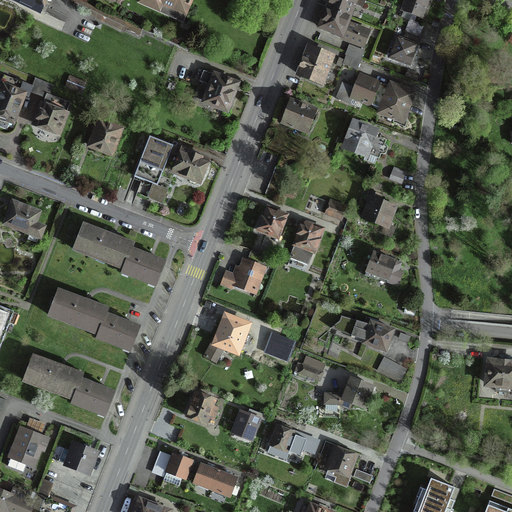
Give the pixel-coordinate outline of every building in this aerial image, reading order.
[(12,0),(17,0),(40,11),(43,5),(47,7),(50,0),(12,0)] [(141,0),(141,1),(171,14),(174,8),(185,13),(190,0),(141,0)] [(273,5),(263,0),(258,11),(268,16),(273,5)] [(350,16),(355,0),(330,0),(328,7),(350,16)] [(402,0),(400,5),(404,7),(403,10),(422,17),(427,0),(402,0)] [(350,16),(328,7),(320,27),(342,36),(347,23),(350,16)] [(405,32),(406,32),(403,40),(397,38),(390,57),(409,64),(410,63),(412,63),(415,55),(413,54),(416,45),(418,46),(421,38),(419,37),(424,25),(409,20),(405,32)] [(347,23),(342,36),(341,38),(363,46),(369,31),(347,23)] [(359,69),(366,51),(352,46),(345,64),(359,69)] [(321,83),(332,56),(310,47),(299,74),(301,75),(321,83)] [(204,70),(199,81),(211,85),(204,102),(227,111),(237,85),(238,84),(204,70)] [(29,96),(31,92),(36,94),(42,81),(35,78),(32,86),(4,75),(0,85),(3,87),(1,94),(0,93),(0,116),(13,122),(24,95),(29,96)] [(87,83),(70,75),(65,86),(83,93),(87,83)] [(391,84),(389,87),(361,76),(356,88),(342,83),(336,98),(350,104),(353,97),(381,108),(379,113),(380,113),(380,112),(391,84)] [(53,85),(42,81),(36,94),(45,97),(35,124),(59,133),(71,102),(50,94),(53,85)] [(415,93),(391,84),(380,112),(380,113),(403,122),(415,93)] [(316,110),(291,100),(283,123),(307,132),(316,110)] [(120,130),(100,121),(99,123),(96,122),(93,130),(96,131),(90,145),(111,154),(120,130)] [(387,145),(384,145),(386,140),(373,135),(375,131),(355,124),(346,146),(379,158),(381,153),(383,154),(386,153),(388,148),(387,145)] [(180,157),(183,150),(150,136),(134,176),(158,185),(170,153),(180,157)] [(208,159),(183,150),(180,157),(174,172),(189,178),(188,178),(190,181),(194,183),(198,182),(198,181),(199,182),(208,159)] [(273,174),(286,179),(287,179),(289,172),(276,167),(273,174)] [(405,172),(395,169),(393,172),(391,179),(401,182),(404,176),(405,172)] [(278,198),(280,192),(284,183),(286,179),(273,174),(265,193),(278,198)] [(284,183),(280,192),(292,197),(296,187),(284,183)] [(382,195),(369,190),(365,200),(368,201),(362,218),(388,228),(397,206),(380,199),(382,195)] [(45,227),(36,223),(40,212),(13,201),(4,224),(30,234),(28,239),(36,242),(38,237),(40,238),(45,227)] [(345,207),(331,202),(327,213),(341,218),(345,207)] [(269,233),(277,237),(281,227),(283,228),(288,216),(268,208),(260,230),(269,233)] [(321,229),(302,221),(297,234),(299,234),(290,257),(308,264),(321,229)] [(122,272),(133,244),(84,225),(74,249),(124,268),(122,272)] [(156,285),(165,262),(132,249),(134,244),(133,244),(122,272),(156,285)] [(401,263),(374,252),(365,275),(377,280),(378,276),(388,279),(387,281),(398,285),(403,273),(398,271),(401,263)] [(265,267),(257,264),(252,262),(244,259),(237,276),(226,271),(221,284),(228,287),(231,281),(256,291),(265,267)] [(97,337),(108,309),(58,290),(49,314),(98,333),(97,337)] [(0,345),(13,312),(0,306),(0,345)] [(108,310),(108,309),(97,337),(131,350),(140,327),(106,314),(108,310)] [(251,323),(225,313),(213,344),(239,354),(251,323)] [(366,317),(364,323),(341,316),(340,321),(331,328),(359,338),(358,339),(365,342),(364,342),(385,350),(392,330),(383,327),(384,323),(366,317)] [(294,341),(272,333),(265,352),(287,360),(294,341)] [(24,380),(73,398),(83,375),(33,356),(24,380)] [(388,357),(381,368),(400,379),(407,367),(388,357)] [(511,360),(490,359),(490,361),(489,361),(487,384),(496,385),(495,391),(508,392),(508,386),(511,386),(511,360)] [(293,369),(317,379),(319,372),(295,362),(293,369)] [(81,379),(83,375),(73,398),(72,402),(106,415),(115,392),(81,379)] [(325,403),(338,404),(349,408),(352,403),(363,407),(367,398),(368,398),(372,390),(370,389),(372,386),(351,378),(344,396),(339,394),(325,394),(325,403)] [(202,393),(200,393),(196,392),(187,416),(206,423),(208,417),(214,419),(218,408),(213,406),(215,399),(207,396),(207,395),(202,393)] [(253,415),(241,411),(233,430),(253,438),(260,418),(265,420),(267,415),(255,411),(253,415)] [(295,437),(291,436),(293,432),(290,431),(291,428),(281,424),(280,427),(278,426),(271,444),(300,455),(307,439),(295,435),(295,437)] [(23,471),(27,463),(33,465),(40,448),(44,449),(48,439),(21,428),(10,456),(11,457),(8,465),(23,471)] [(88,472),(96,452),(75,444),(71,452),(64,449),(60,461),(88,472)] [(329,467),(338,471),(334,482),(347,487),(352,475),(348,473),(355,456),(336,449),(329,467)] [(162,457),(171,460),(173,453),(165,450),(162,457)] [(185,479),(192,460),(173,453),(171,460),(168,467),(166,472),(181,478),(185,479)] [(159,464),(168,467),(171,460),(162,457),(159,464)] [(156,471),(165,475),(166,472),(168,467),(159,464),(156,471)] [(194,482),(212,489),(219,471),(201,464),(194,482)] [(370,483),(373,475),(356,469),(353,476),(370,483)] [(237,478),(219,471),(212,489),(230,496),(231,493),(236,495),(239,487),(234,485),(237,478)] [(181,478),(166,472),(165,475),(163,480),(178,486),(181,478)] [(455,500),(450,499),(455,487),(431,478),(421,505),(419,509),(421,510),(426,511),(445,511),(447,508),(452,509),(455,500)] [(29,511),(70,511),(72,508),(72,507),(46,497),(50,485),(43,482),(38,494),(37,494),(33,504),(29,511)] [(29,511),(33,504),(27,502),(24,494),(13,489),(10,494),(0,490),(0,511),(29,511)] [(168,511),(169,511),(140,499),(134,511),(168,511)] [(511,511),(511,509),(490,500),(485,511),(511,511)]
